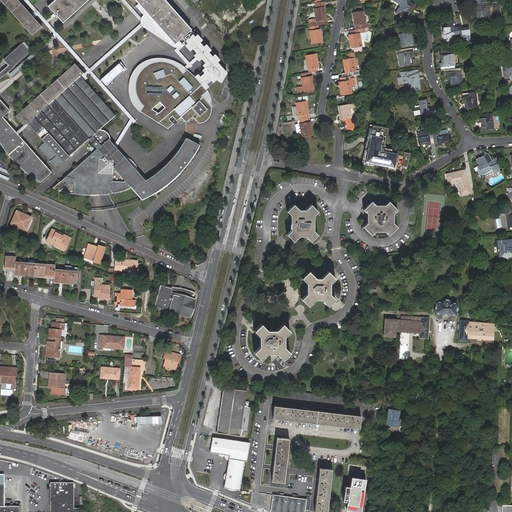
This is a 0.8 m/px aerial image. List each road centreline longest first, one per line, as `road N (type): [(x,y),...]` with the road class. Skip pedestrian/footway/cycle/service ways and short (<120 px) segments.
road 1 (residential): [(341,202),(334,242),(351,276),(348,306),(311,330),(297,365),(266,375),(247,366),(236,343),(265,262),(267,213),(293,188),(330,199)]
road 2 (secondary): [(177,486),(260,159)]
road 3 (residential): [(9,191),(210,278)]
road 4 (residential): [(337,173),(339,132),(321,106),(342,0)]
road 5 (secondary): [(254,103),(210,278)]
road 6 (secondary): [(0,449),(162,509)]
road 7 (unclassified): [(0,444),(147,495),(162,490)]
road 8 (secondary): [(163,480),(0,432)]
road 9 (residential): [(471,142),(428,67),(429,14),(450,1)]
road 10 (secondary): [(260,159),(292,0)]
road 11 (residential): [(181,398),(27,409)]
road 12 (residential): [(356,207),(357,229),(367,239),(381,243),(401,232),(406,216),(394,195),(363,197)]
road 13 (residential): [(471,142),(404,183),(345,175)]
road 14 (residential): [(35,298),(152,330)]
